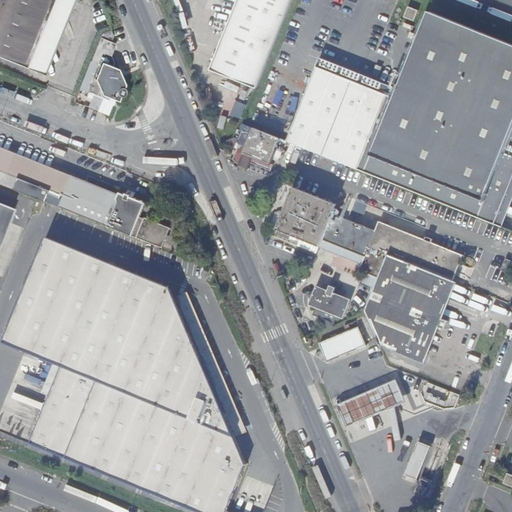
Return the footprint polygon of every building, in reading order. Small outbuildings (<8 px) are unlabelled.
[(65,4),(66,0),(0,0),(0,58),(38,72),(42,61),(50,59),(47,49),(51,39),(59,36),(56,26),(60,17),(68,15),(65,4)] [(237,0),(210,70),(257,88),(291,0),(237,0)] [(413,192),(450,207),(511,53),(511,45),(430,12),(404,78),(397,75),(392,87),(399,90),(395,100),(387,97),(358,170),(413,192)] [(98,37),(82,78),(89,81),(84,91),(110,101),(113,95),(118,97),(121,91),(123,91),(124,90),(124,88),(123,86),(120,85),(121,83),(116,70),(110,68),(112,64),(108,57),(114,43),(98,37)] [(511,53),(450,207),(494,225),(511,178),(511,53)] [(292,143),(358,170),(387,97),(316,68),(286,141),(292,143)] [(244,152),(252,155),(270,163),(280,138),(253,128),(244,152)] [(59,208),(163,249),(171,230),(147,220),(146,222),(141,219),(147,204),(135,200),(137,195),(130,192),(128,196),(123,194),(121,197),(67,175),(66,177),(0,150),(0,184),(46,203),(49,195),(60,199),(61,196),(63,197),(59,208)] [(252,155),(244,152),(239,165),(247,168),(252,155)] [(511,178),(494,225),(502,228),(511,201),(511,178)] [(388,255),(457,283),(467,258),(384,224),(380,234),(337,216),(341,207),(299,189),(287,218),(281,215),(278,217),(273,231),(280,234),(279,239),(302,248),(304,243),(366,269),(363,276),(377,281),(388,255)] [(0,241),(12,213),(0,208),(0,241)] [(62,368),(31,445),(195,511),(228,511),(248,465),(171,288),(47,238),(4,345),(62,368)] [(365,310),(380,346),(424,364),(439,327),(443,329),(446,321),(442,319),(457,283),(388,255),(377,281),(368,302),(365,310)] [(316,287),(308,306),(343,321),(351,302),(316,287)] [(188,293),(177,297),(249,464),(260,459),(188,293)] [(368,345),(360,326),(352,329),(349,324),(344,326),(346,332),(320,342),(327,361),(333,359),(332,357),(353,349),(354,351),(368,345)] [(338,404),(348,427),(378,414),(407,402),(397,380),(368,392),(338,404)] [(455,408),(461,394),(432,382),(426,397),(455,408)] [(420,442),(406,477),(419,481),(432,446),(420,442)]
